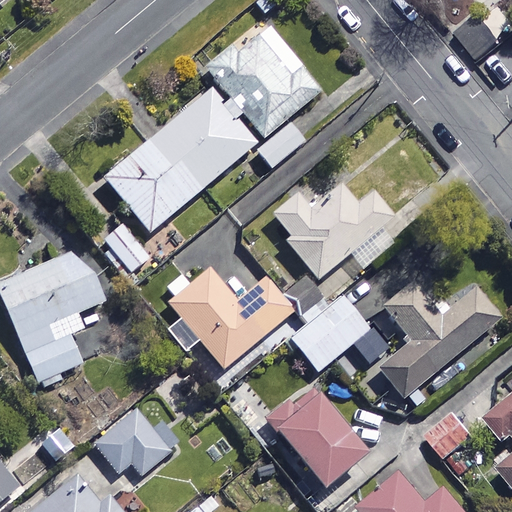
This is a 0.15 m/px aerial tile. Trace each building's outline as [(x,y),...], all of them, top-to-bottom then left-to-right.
[(0,0),(0,11),(13,0),(0,0)] [(478,15),(454,35),(480,67),(504,47),(478,15)] [(323,96),(272,32),(241,57),(236,51),(208,73),(265,143),(323,96)] [(258,150),(213,95),(107,183),(152,237),(258,150)] [(307,146),(293,129),(260,156),(273,173),(307,146)] [(364,276),(398,248),(385,232),(402,218),(379,191),(363,205),(341,180),(321,196),(314,187),(275,220),(293,240),(286,246),(320,287),(351,261),(364,276)] [(151,263),(124,230),(107,244),(134,277),(151,263)] [(104,306),(81,255),(0,290),(0,293),(42,386),(85,367),(72,339),(85,333),(78,318),(104,306)] [(203,345),(225,373),(295,315),(267,281),(239,305),(211,271),(191,287),(183,278),(167,291),(175,300),(169,305),(184,322),(168,335),(187,358),(203,345)] [(441,325),(412,289),(385,311),(414,348),(382,374),(405,403),(503,324),(479,295),(441,325)] [(320,375),(370,333),(340,298),(291,340),(320,375)] [(373,459),(315,388),(271,425),(329,495),(373,459)] [(511,448),(511,468),(504,475),(511,484),(511,404),(487,426),(509,452),(511,448)] [(177,453),(141,411),(97,449),(122,478),(134,467),(145,480),(177,453)] [(477,444),(457,420),(431,441),(451,465),(477,444)] [(0,467),(0,508),(20,491),(0,467)] [(117,511),(87,476),(43,511),(117,511)] [(433,507),(407,476),(364,511),(467,511),(451,492),(433,507)]
